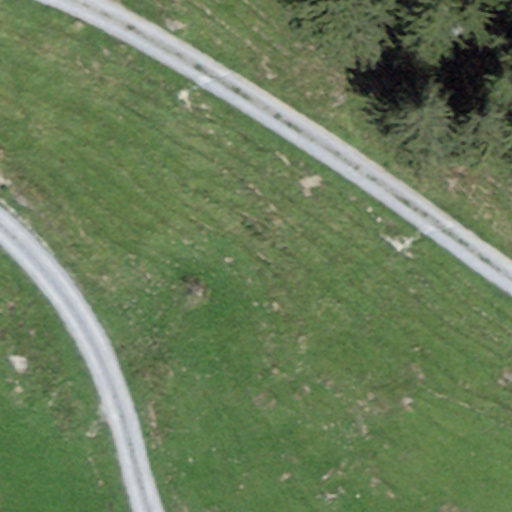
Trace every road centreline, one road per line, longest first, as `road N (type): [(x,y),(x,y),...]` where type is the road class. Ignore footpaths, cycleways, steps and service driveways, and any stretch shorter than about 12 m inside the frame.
road 1 (track): [(511,277),(252,101),(72,0)]
road 2 (track): [(150,511),(112,385),(34,256),(0,225)]
